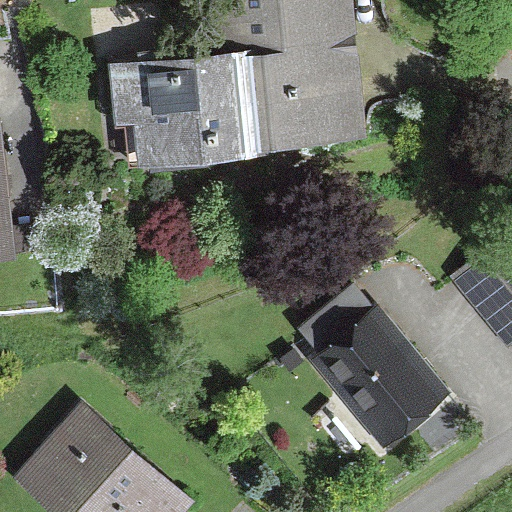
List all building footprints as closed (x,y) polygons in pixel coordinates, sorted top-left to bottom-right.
[(152,173),(375,143),(355,0),(204,0),(213,61),(110,74),(119,137),(147,134),(152,173)] [(14,229),(4,122),(0,122),(0,265),(35,262),(31,227),(14,229)] [(511,230),(509,227),(449,278),(511,351),(511,230)] [(458,402),(378,310),(312,366),(392,459),(458,402)] [(197,511),(203,505),(85,403),(18,481),(53,511),(197,511)]
